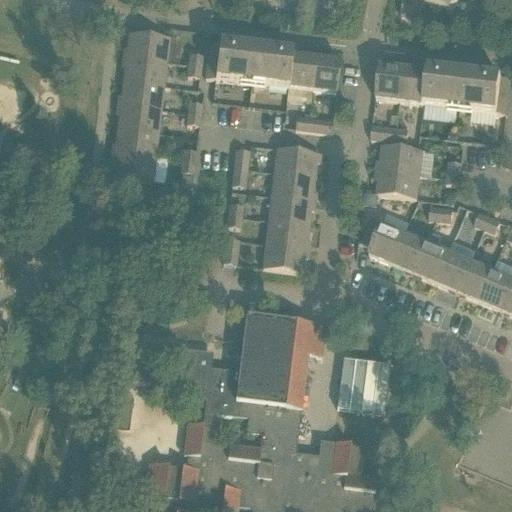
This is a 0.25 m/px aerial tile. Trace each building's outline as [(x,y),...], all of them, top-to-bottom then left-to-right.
[(403,1),(401,21),(419,23),(427,8),(433,11),(449,20),(460,0),(418,0),(418,2),(414,0),(407,0),(407,1),(403,1)] [(128,39),(125,63),(166,68),(169,44),(128,39)] [(292,60),(292,58),(269,55),(270,46),(232,41),(231,51),(209,48),(205,84),(287,93),(291,60),(292,60)] [(200,72),(201,60),(189,59),(187,70),(200,72)] [(311,96),(315,63),(292,60),(291,60),(287,93),(311,96)] [(163,92),(166,68),(125,63),(123,87),(163,92)] [(335,99),(339,66),(315,63),(311,96),(335,99)] [(198,83),(200,72),(187,70),(186,81),(198,83)] [(427,77),(423,110),(487,117),(505,120),(506,120),(511,84),(489,82),(490,72),(473,70),(473,73),(454,71),(453,77),(427,74),(427,77)] [(399,107),(403,74),(379,71),(375,104),(399,107)] [(427,77),(403,74),(399,107),(423,110),(427,77)] [(160,116),(163,92),(123,87),(120,111),(160,116)] [(188,107),(187,119),(199,120),(200,109),(188,107)] [(157,140),(160,116),(120,111),(117,135),(157,140)] [(198,131),(199,124),(199,120),(187,119),(186,130),(198,131)] [(305,136),(307,123),(295,122),(294,134),(305,136)] [(330,139),(331,127),(307,123),(305,136),(330,139)] [(394,147),(396,135),(371,132),(370,144),(394,147)] [(154,164),(157,140),(117,135),(114,159),(154,164)] [(406,148),(407,136),(396,135),(394,147),(406,148)] [(419,180),(422,156),(381,151),(378,175),(419,180)] [(313,183),(316,159),(276,154),(273,178),(313,183)] [(246,174),(248,156),(235,155),(233,173),(246,174)] [(183,156),(182,167),(194,169),(196,157),(183,156)] [(151,188),(154,168),(154,164),(114,159),(111,183),(151,188)] [(182,167),(181,178),(193,179),(194,169),(182,167)] [(460,180),(461,169),(449,167),(447,178),(460,180)] [(244,193),(246,174),(233,173),(231,191),(244,193)] [(416,205),(419,180),(378,175),(375,200),(416,205)] [(310,207),(313,183),(273,178),(270,202),(310,207)] [(458,191),(460,180),(447,178),(446,190),(458,191)] [(307,231),(310,207),(270,202),(267,226),(307,231)] [(241,211),(229,210),(228,221),(240,222),(241,211)] [(440,226),(441,214),(430,213),(428,225),(440,226)] [(451,228),(452,215),(441,214),(440,226),(451,228)] [(484,235),(489,223),(479,219),(474,230),(484,235)] [(239,234),(240,222),(228,221),(227,232),(239,234)] [(495,239),(500,228),(489,223),(484,235),(495,239)] [(391,270),(404,240),(370,225),(360,249),(371,253),(368,261),(391,270)] [(304,255),(307,231),(267,226),(265,250),(304,255)] [(435,289),(448,258),(436,253),(440,242),(430,238),(426,249),(413,279),(435,289)] [(413,279),(426,249),(404,240),(391,270),(413,279)] [(237,246),(225,244),(222,269),(234,271),(237,246)] [(302,279),(304,255),(265,250),(262,274),(302,279)] [(457,298),(470,267),(448,258),(435,289),(457,298)] [(479,307),(492,277),(470,267),(457,298),(479,307)] [(501,317),(511,291),(511,284),(492,277),(479,307),(501,317)] [(511,321),(511,291),(501,317),(511,321)] [(371,511),(375,484),(360,481),(365,452),(319,446),(318,461),(289,457),(292,435),(298,435),(307,360),(321,362),(325,332),(246,322),(238,377),(210,373),(212,359),(182,355),(178,385),(192,387),(191,402),(205,403),(202,432),(187,430),(183,460),(187,461),(185,475),(149,470),(146,491),(136,490),(134,506),(144,507),(144,509),(163,511),(164,503),(178,504),(176,511),(371,511)] [(456,375),(460,366),(451,362),(447,372),(456,375)] [(148,390),(149,381),(134,379),(133,388),(148,390)] [(164,382),(149,381),(148,390),(163,392),(164,382)] [(144,488),(146,471),(135,470),(133,487),(144,488)]
